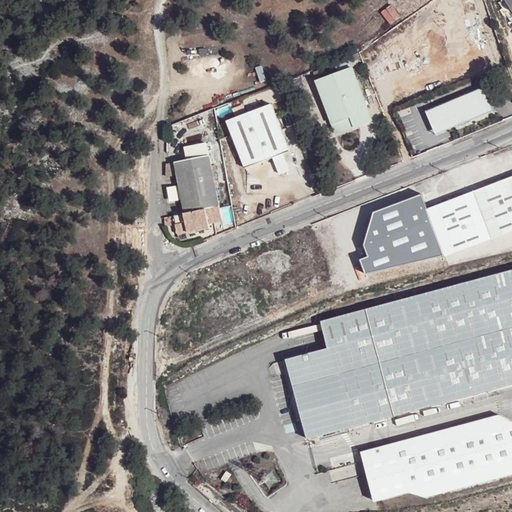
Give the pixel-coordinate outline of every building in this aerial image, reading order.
[(511,0),(503,0),(511,12),(511,11),(511,0)] [(480,62),(494,57),(485,33),(471,38),(480,62)] [(354,68),(318,80),(337,133),(359,126),(355,116),(370,111),(354,68)] [(485,87),(426,111),(436,133),(495,109),(485,87)] [(246,168),(291,152),(273,103),(247,114),(245,109),(235,113),(238,117),(228,121),(246,168)] [(370,111),(355,116),(359,126),(373,120),(370,111)] [(212,155),(176,162),(185,210),(186,214),(175,215),(164,215),(166,226),(177,224),(177,234),(211,227),(210,224),(224,222),(212,155)] [(284,155),(275,158),(281,174),(290,171),(284,155)] [(511,177),(475,191),(492,240),(511,232),(511,177)] [(475,191),(424,210),(441,254),(492,240),(475,191)] [(368,256),(358,260),(363,274),(441,254),(424,210),(420,198),(372,213),(364,245),(368,256)] [(511,270),(324,321),(331,347),(287,360),(310,439),(511,384),(511,270)] [(511,421),(501,415),(364,452),(377,502),(414,492),(429,497),(511,474),(511,421)]
